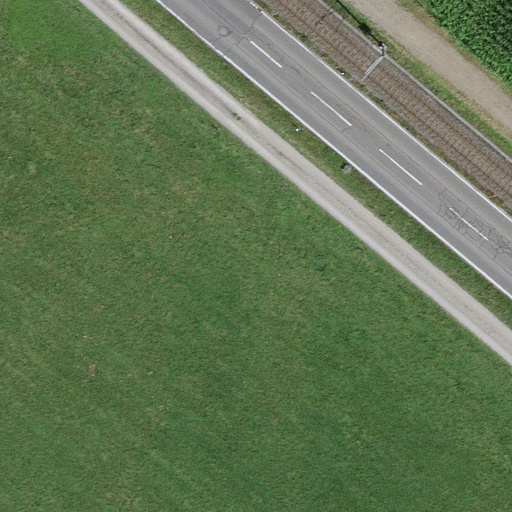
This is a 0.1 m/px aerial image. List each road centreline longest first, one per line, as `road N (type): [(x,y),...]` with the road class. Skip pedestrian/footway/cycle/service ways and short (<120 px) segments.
road 1 (track): [(511,350),(102,0)]
road 2 (primary): [(511,257),(204,0)]
road 3 (track): [(368,0),(511,119)]
